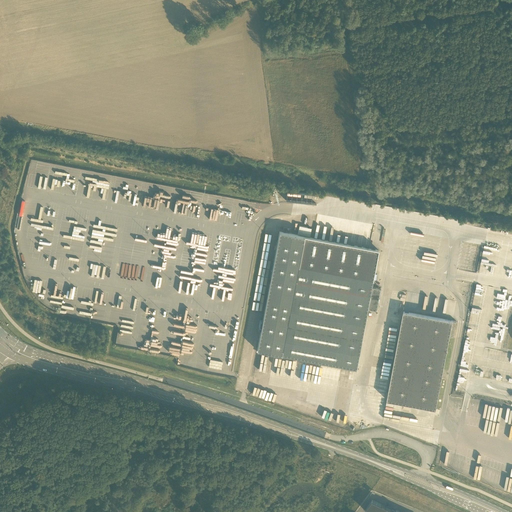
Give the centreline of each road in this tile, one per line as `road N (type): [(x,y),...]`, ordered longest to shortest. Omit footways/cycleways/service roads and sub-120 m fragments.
road 1 (secondary): [(6,353),(335,448)]
road 2 (secondary): [(335,448),(11,341)]
road 3 (track): [(201,511),(202,495),(154,452),(60,511)]
road 4 (secondary): [(503,511),(366,459)]
road 5 (secondary): [(366,459),(481,511)]
